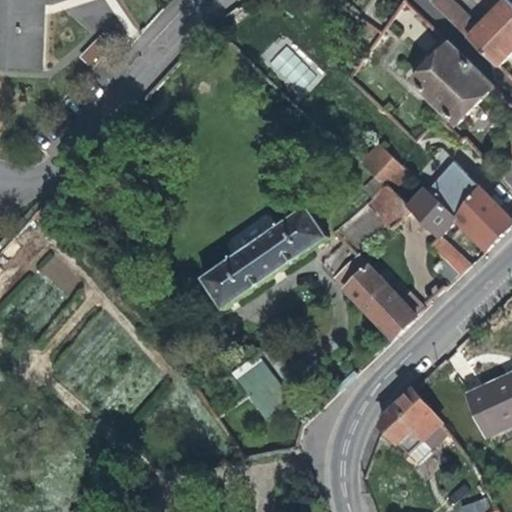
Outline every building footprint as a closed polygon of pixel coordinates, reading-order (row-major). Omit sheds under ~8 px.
[(0,0),(0,67),(43,70),(45,0),(0,0)] [(472,19),(452,0),(436,0),(433,3),(469,37),(471,38),(479,30),(470,22),(472,19)] [(500,68),(511,56),(511,0),(508,0),(479,30),(471,38),(500,68)] [(90,66),(111,44),(102,36),(81,57),(90,66)] [(289,42),(267,64),(300,98),(323,76),(289,42)] [(460,126),(497,87),(453,45),(415,83),(460,126)] [(405,165),(382,143),(365,162),(372,170),(378,176),(386,184),(405,165)] [(511,160),(510,159),(497,172),(511,187),(511,160)] [(511,229),(511,217),(483,186),(457,163),(432,191),(460,220),(490,251),(511,229)] [(375,197),(388,186),(386,184),(378,176),(365,189),(375,197)] [(395,232),(416,213),(411,208),(409,206),(388,186),(375,197),(337,232),(357,253),(370,241),(367,238),(386,222),(395,232)] [(460,220),(432,191),(429,188),(411,208),(416,213),(441,239),(442,240),(445,237),(460,220)] [(80,249),(42,206),(34,215),(72,258),(80,249)] [(226,310),(330,238),(310,208),(205,280),(226,310)] [(429,310),(411,292),(404,301),(361,255),(360,256),(337,277),(397,341),(429,310)] [(70,292),(80,278),(54,258),(43,272),(70,292)] [(464,276),(448,259),(438,268),(454,285),(464,276)] [(294,403),(259,356),(236,373),(251,394),(250,395),(269,421),(294,403)] [(511,375),(469,395),(488,438),(511,427),(511,375)] [(451,433),(415,391),(388,418),(384,426),(411,456),(412,455),(419,463),(451,434),(451,433)] [(463,511),(487,511),(491,511),(487,499),(462,508),(463,511)]
